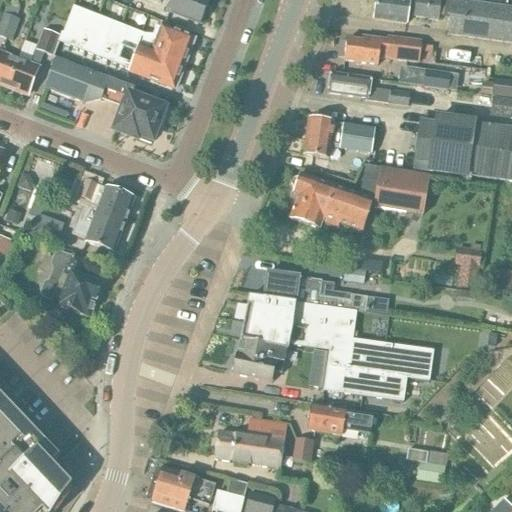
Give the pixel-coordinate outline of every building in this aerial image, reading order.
[(139,0),(130,0),(127,8),(156,18),(159,8),(139,0)] [(167,12),(181,17),(200,24),(209,0),(208,0),(162,0),(169,2),(167,12)] [(375,0),(373,20),(406,25),(407,17),(438,21),(440,0),(375,0)] [(511,8),(495,5),(456,1),(451,0),(446,35),(511,44),(511,8)] [(3,15),(0,23),(0,35),(13,40),(20,21),(17,20),(21,10),(7,5),(4,15),(3,15)] [(59,40),(58,43),(100,59),(114,64),(176,88),(191,50),(194,42),(190,41),(172,33),(156,27),(153,36),(152,37),(144,36),(85,12),(83,12),(81,10),(80,10),(79,10),(78,9),(77,9),(75,9),(74,8),(73,10),(66,27),(64,26),(59,40)] [(36,51),(52,57),(60,37),(44,31),(36,51)] [(344,60),(344,62),(377,66),(378,60),(419,65),(420,60),(421,53),(432,55),(433,48),(422,47),(422,43),(376,37),(375,40),(362,38),(362,42),(346,40),(346,43),(344,60)] [(0,85),(7,88),(17,61),(5,56),(7,50),(0,47),(0,85)] [(108,78),(52,57),(52,58),(56,60),(44,89),(83,104),(100,100),(101,98),(124,107),(114,131),(150,145),(158,124),(162,126),(167,111),(131,97),(134,90),(107,80),(108,78)] [(28,65),(17,61),(7,88),(28,96),(40,65),(30,62),(28,65)] [(488,76),(511,79),(511,67),(489,64),(488,76)] [(467,90),(480,92),(483,70),(462,67),(468,80),(467,90)] [(425,71),(423,88),(448,92),(450,75),(425,71)] [(410,95),(409,94),(370,89),(371,80),(329,74),(327,94),(368,100),(367,102),(419,109),(421,89),(411,87),(410,95)] [(511,100),(492,98),(490,117),(511,120),(511,100)] [(511,130),(441,120),(422,117),(414,170),(511,184),(511,130)] [(303,156),(327,160),(330,145),(340,147),(340,150),(370,154),(373,131),(309,120),(303,156)] [(430,178),(385,170),(365,167),(360,197),(300,176),(293,195),(298,196),(290,220),(320,231),(322,224),(338,230),(339,226),(361,233),(371,208),(423,217),(430,178)] [(21,174),(16,188),(30,193),(33,185),(29,177),(21,174)] [(113,254),(120,237),(133,200),(84,181),(78,198),(86,202),(73,236),(86,240),(85,243),(113,254)] [(9,211),(5,222),(17,226),(21,216),(9,211)] [(36,215),(30,232),(58,242),(64,225),(36,215)] [(0,272),(1,273),(13,242),(0,237),(0,272)] [(456,248),(453,267),(460,268),(457,290),(476,292),(479,270),(482,252),(480,252),(470,250),(456,248)] [(43,299),(54,303),(60,306),(59,308),(82,316),(82,314),(88,317),(94,301),(95,302),(101,286),(78,278),(84,262),(60,253),(54,256),(50,265),(53,270),(49,281),(44,283),(40,293),(43,299)] [(511,298),(511,272),(492,270),(489,296),(511,298)] [(344,273),(343,284),(364,286),(365,276),(344,273)] [(322,282),(287,277),(267,274),(263,301),(356,313),(365,315),(367,300),(351,298),(350,303),(319,299),(322,282)] [(356,313),(263,301),(262,308),(247,305),(240,341),(288,350),(288,345),(329,352),(323,392),(403,403),(406,379),(428,382),(433,352),(352,343),(356,313)] [(48,332),(63,348),(73,327),(55,318),(48,332)] [(288,350),(240,341),(240,342),(238,356),(235,356),(231,376),(271,384),(273,374),(282,375),(286,351),(287,351),(288,350)] [(322,390),(324,377),(310,375),(308,388),(322,390)] [(0,511),(54,511),(71,488),(50,467),(59,459),(57,457),(56,458),(55,456),(56,456),(44,444),(39,449),(32,441),(37,436),(35,435),(33,434),(34,433),(23,421),(17,426),(10,419),(16,414),(14,412),(13,413),(12,411),(12,410),(1,398),(0,399),(0,511)] [(372,416),(332,410),(312,407),(308,432),(340,437),(341,432),(369,436),(372,416)] [(218,434),(214,461),(280,470),(286,425),(249,420),(246,439),(218,434)] [(309,464),(313,443),(296,440),(293,462),(309,464)] [(405,463),(418,465),(444,470),(445,467),(446,468),(448,457),(407,450),(405,463)] [(415,483),(442,485),(444,470),(418,465),(415,483)] [(162,469),(151,503),(179,511),(183,511),(189,494),(199,497),(198,503),(208,507),(215,486),(162,469)] [(230,481),(226,495),(243,500),(247,485),(230,481)] [(451,492),(439,494),(440,501),(452,500),(451,492)] [(240,511),(243,500),(226,495),(216,493),(212,510),(221,511),(240,511)] [(271,511),(275,501),(249,494),(244,511),(271,511)]
